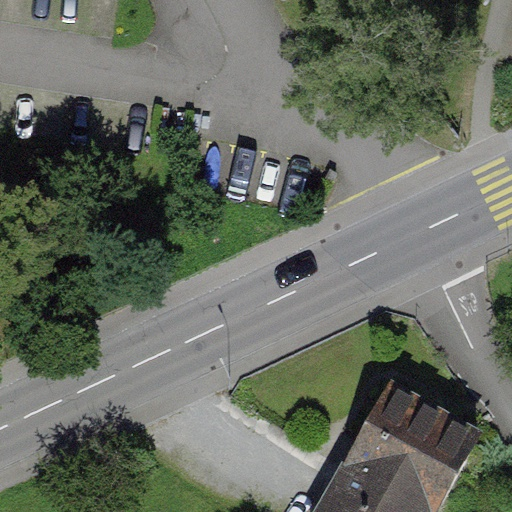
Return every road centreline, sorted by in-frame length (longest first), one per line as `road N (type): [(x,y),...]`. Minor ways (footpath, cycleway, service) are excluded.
road 1 (primary): [(388,246),(0,428)]
road 2 (residential): [(511,408),(388,246)]
road 3 (primary): [(511,188),(388,246)]
